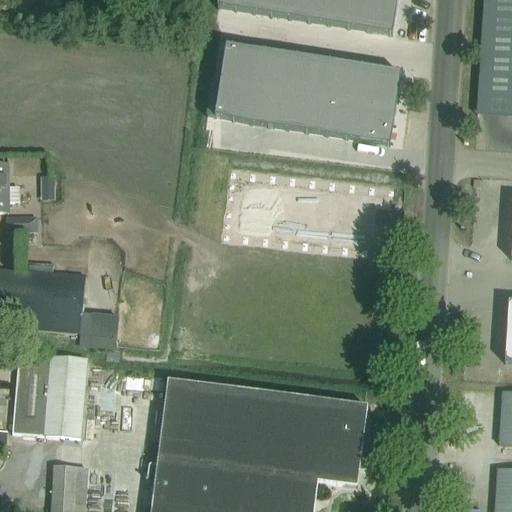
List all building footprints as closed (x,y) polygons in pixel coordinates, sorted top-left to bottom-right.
[(399,0),(219,0),(218,10),(393,37),(399,0)] [(511,120),(511,0),(481,0),(475,118),(511,120)] [(215,121),(390,148),(402,76),(227,49),(215,121)] [(10,190),(10,167),(0,167),(0,217),(11,217),(10,206),(20,206),(21,190),(10,190)] [(233,169),(223,232),(381,257),(391,194),(233,169)] [(43,180),(43,191),(54,191),(54,180),(43,180)] [(7,236),(38,235),(38,221),(7,221),(7,236)] [(82,316),(85,278),(0,272),(0,327),(5,328),(5,331),(81,337),(81,339),(118,342),(119,318),(82,316)] [(82,442),(88,363),(19,358),(13,437),(82,442)] [(314,511),(318,485),(358,490),(368,410),(169,384),(152,511),(314,511)] [(511,397),(503,397),(500,449),(511,449),(511,397)] [(511,511),(511,469),(498,469),(495,511),(511,511)] [(86,511),(89,472),(54,470),(51,511),(86,511)]
